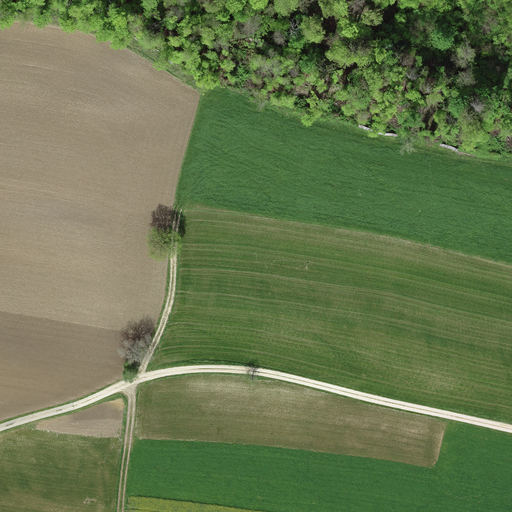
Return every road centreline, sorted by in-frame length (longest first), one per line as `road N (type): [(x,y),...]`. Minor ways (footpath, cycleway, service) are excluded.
road 1 (track): [(134,381),(194,368),(248,370),(511,428)]
road 2 (track): [(134,381),(170,297),(178,208)]
road 3 (track): [(0,428),(134,381)]
road 4 (track): [(119,511),(134,381)]
